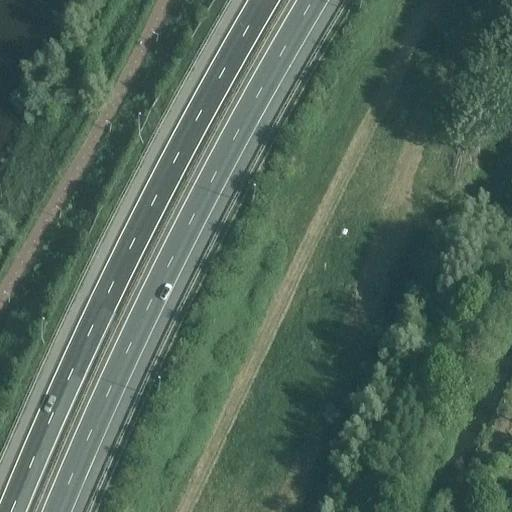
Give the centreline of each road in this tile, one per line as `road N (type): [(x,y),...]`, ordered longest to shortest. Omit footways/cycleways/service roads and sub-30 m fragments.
road 1 (motorway): [(57,511),(172,256),(312,0)]
road 2 (motorway): [(263,0),(127,252),(10,511)]
